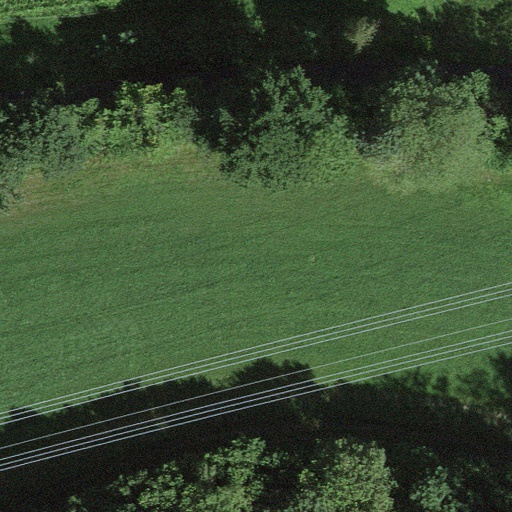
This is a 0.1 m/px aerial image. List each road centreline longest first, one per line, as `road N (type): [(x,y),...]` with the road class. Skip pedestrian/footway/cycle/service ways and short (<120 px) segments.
road 1 (track): [(12,511),(190,447),(375,436),(511,460)]
road 2 (residential): [(511,73),(224,75),(0,96)]
